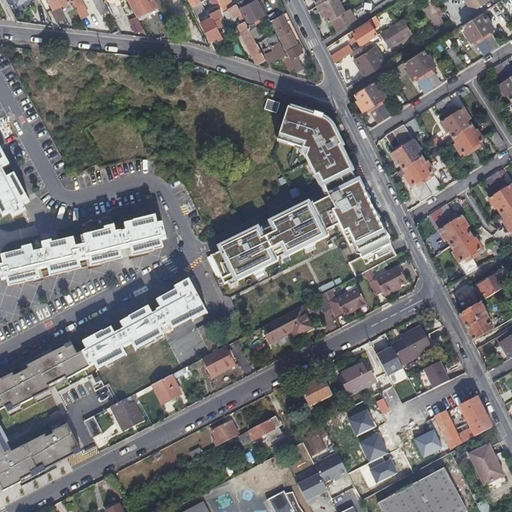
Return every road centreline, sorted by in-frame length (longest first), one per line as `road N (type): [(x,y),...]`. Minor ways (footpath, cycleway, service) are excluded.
road 1 (residential): [(12,511),(435,292)]
road 2 (residential): [(331,87),(299,87),(186,53),(0,31)]
road 3 (residential): [(435,292),(331,87)]
road 4 (residential): [(511,445),(435,292)]
road 5 (unknown): [(331,87),(457,22),(454,0)]
road 6 (residential): [(375,133),(511,46)]
